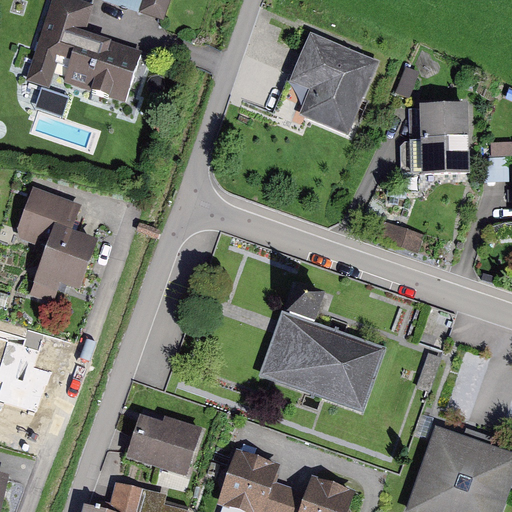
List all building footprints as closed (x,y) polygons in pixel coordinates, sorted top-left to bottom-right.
[(95,11),(62,0),(54,0),(27,86),(50,93),(58,69),(70,73),(66,88),(94,97),(93,100),(111,106),(112,103),(127,108),(143,58),(86,40),(95,11)] [(139,18),(144,0),(87,0),(87,1),(139,18)] [(173,0),(144,0),(139,18),(165,27),(173,0)] [(381,68),(311,40),(295,80),(291,89),(311,97),(300,123),(307,126),(350,143),(381,68)] [(421,77),(406,72),(396,98),(410,104),(421,77)] [(291,89),(295,80),(290,78),(275,116),(306,129),(307,126),(300,123),(311,97),(291,89)] [(420,117),(422,151),(471,149),(469,115),(420,117)] [(511,146),(491,147),(492,161),(509,161),(511,161),(511,146)] [(422,151),(423,186),(472,185),(471,149),(422,151)] [(509,161),(492,161),(483,162),(484,187),(510,187),(509,161)] [(56,231),(74,237),(84,209),(33,192),(16,244),(48,255),(56,231)] [(426,239),(383,225),(377,244),(420,257),(426,239)] [(56,231),(48,255),(33,300),(57,308),(62,294),(80,300),(98,245),(74,237),(56,231)] [(283,311),(260,378),(366,414),(389,347),(317,323),(327,292),(303,283),(292,314),(283,311)] [(23,346),(0,340),(0,400),(42,410),(52,364),(20,357),(23,346)] [(443,358),(429,353),(418,387),(432,392),(443,358)] [(163,420),(141,412),(127,456),(188,476),(204,427),(165,414),(163,420)] [(502,511),(511,485),(511,450),(436,424),(406,510),(411,511),(502,511)] [(282,462),(237,447),(230,468),(222,470),(218,481),(223,488),(218,503),(243,511),(278,511),(288,485),(275,480),(282,462)] [(0,511),(2,511),(12,471),(0,468),(0,511)] [(288,485),(278,511),(352,511),(350,508),(357,490),(312,474),(306,491),(288,485)] [(81,511),(187,511),(188,510),(166,505),(168,493),(116,481),(110,506),(85,500),(81,511)]
